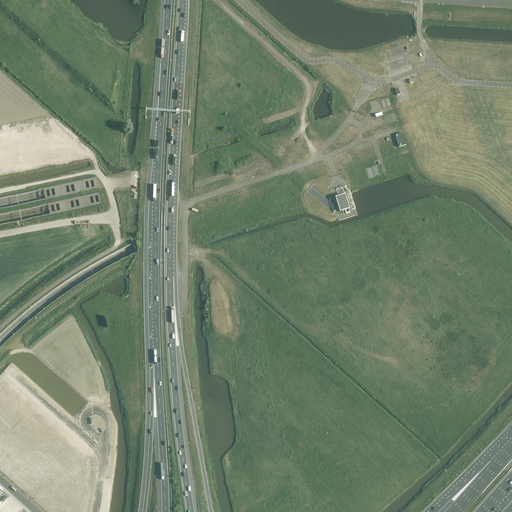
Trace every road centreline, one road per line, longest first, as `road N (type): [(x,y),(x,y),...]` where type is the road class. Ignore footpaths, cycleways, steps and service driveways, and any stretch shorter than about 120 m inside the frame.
road 1 (motorway): [(168,0),(156,362)]
road 2 (motorway): [(211,511),(170,252)]
road 3 (motorway): [(191,511),(172,365),(170,252)]
road 4 (motorway): [(170,252),(182,0)]
road 5 (track): [(318,156),(304,137),(305,79),(216,0)]
road 6 (motorway): [(156,362),(143,511)]
road 7 (motorway): [(156,362),(165,511)]
